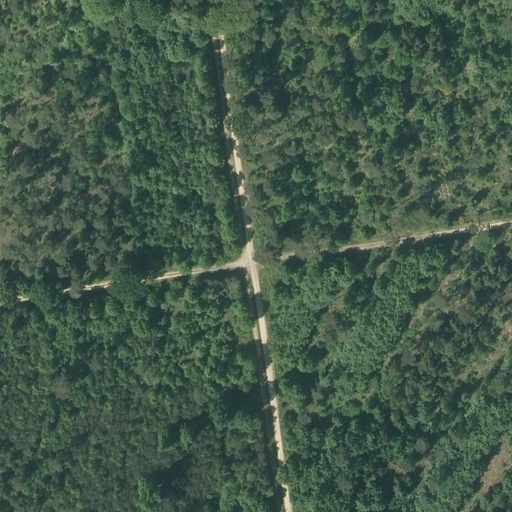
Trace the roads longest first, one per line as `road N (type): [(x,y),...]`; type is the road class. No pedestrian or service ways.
road 1 (track): [(511,223),(245,263)]
road 2 (track): [(212,0),(245,263)]
road 3 (track): [(245,263),(283,511)]
road 4 (track): [(239,265),(0,300)]
